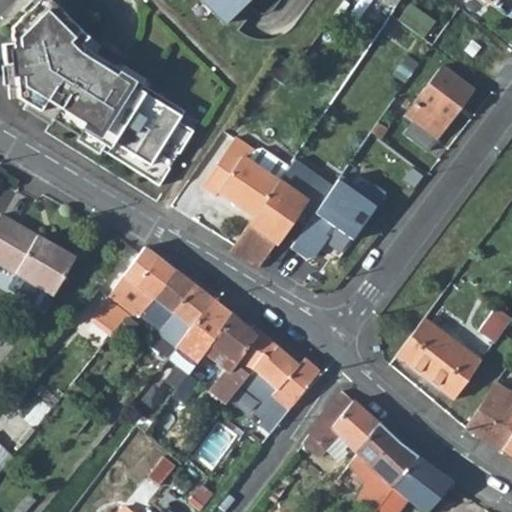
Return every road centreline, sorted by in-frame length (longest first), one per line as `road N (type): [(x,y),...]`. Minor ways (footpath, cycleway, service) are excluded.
road 1 (residential): [(0,142),(247,285),(326,343)]
road 2 (residential): [(511,98),(326,343)]
road 3 (residential): [(341,356),(405,416),(511,491)]
road 4 (residential): [(341,356),(230,511)]
